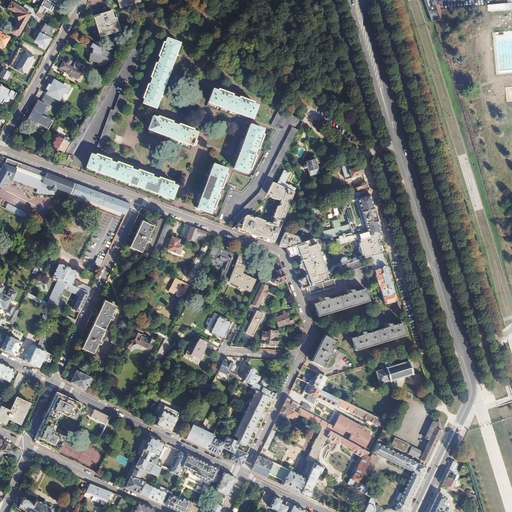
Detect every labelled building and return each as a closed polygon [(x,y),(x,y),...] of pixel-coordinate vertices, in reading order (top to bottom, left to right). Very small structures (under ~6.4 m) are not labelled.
[(423,0),(431,22),(443,18),(437,0),(423,0)] [(8,7),(7,8),(15,13),(15,14),(14,15),(15,17),(15,18),(16,20),(16,21),(17,21),(12,31),(18,35),(30,14),(33,16),(34,14),(36,11),(25,4),(22,8),(11,2),(10,3),(9,3),(8,4),(8,5),(8,6),(8,7)] [(45,5),(42,3),(36,13),(42,17),(45,13),(42,12),(45,5)] [(511,11),(511,3),(490,6),(490,14),(511,11)] [(98,21),(96,22),(97,28),(99,28),(101,33),(106,31),(106,32),(112,30),(112,29),(117,27),(113,16),(107,19),(105,13),(97,16),(98,21)] [(52,28),(44,23),(39,32),(49,37),(52,33),(50,31),(52,28)] [(0,46),(4,48),(10,38),(0,32),(0,46)] [(49,37),(39,32),(34,40),(46,47),(50,38),(49,37)] [(157,62),(155,62),(150,76),(152,77),(150,84),(148,83),(142,97),(144,98),(143,102),(156,107),(160,97),(169,73),(176,54),(180,42),(167,37),(165,42),(163,41),(158,55),(160,56),(157,62)] [(91,52),(89,59),(89,60),(96,62),(96,61),(97,60),(98,61),(97,61),(97,64),(102,65),(103,65),(104,64),(107,59),(109,59),(112,53),(106,50),(104,48),(93,42),(90,46),(92,47),(91,52)] [(119,57),(108,77),(87,116),(72,142),(65,153),(69,155),(71,156),(132,48),(126,45),(119,57)] [(33,56),(19,48),(8,67),(22,75),(33,56)] [(73,61),(65,57),(58,68),(67,73),(68,75),(70,76),(73,76),(77,68),(71,64),(73,61)] [(5,69),(3,68),(0,74),(0,77),(5,80),(9,74),(4,71),(5,69)] [(66,86),(52,78),(44,93),(53,98),(58,101),(66,86)] [(0,103),(1,104),(4,100),(4,101),(5,102),(6,102),(7,102),(7,101),(8,100),(8,99),(7,98),(8,97),(11,99),(15,93),(9,90),(9,91),(0,85),(0,103)] [(215,90),(210,88),(205,101),(219,106),(238,113),(250,117),(255,104),(250,102),(251,101),(236,96),(236,97),(229,95),(230,93),(216,88),(215,90)] [(53,98),(44,93),(40,102),(46,105),(48,106),(53,98)] [(114,110),(111,109),(97,149),(104,152),(119,112),(121,113),(127,97),(120,94),(114,110)] [(40,102),(37,100),(27,117),(36,122),(37,121),(49,128),(53,121),(42,115),(42,116),(40,115),(46,105),(40,102)] [(286,111),(279,108),(272,124),(278,128),(286,111)] [(158,117),(153,116),(148,129),(159,133),(179,140),(193,145),(193,144),(194,145),(196,141),(194,141),(197,132),(193,130),(193,128),(179,123),(178,125),(172,123),(173,121),(159,116),(158,117)] [(264,129),(250,124),(246,135),(239,157),(234,168),(248,173),(250,168),(251,169),(256,155),(255,154),(257,148),(259,148),(264,134),(262,134),(264,129)] [(298,131),(293,128),(259,193),(233,219),(238,223),(247,214),(264,197),(266,194),(271,184),(272,181),(298,131)] [(57,136),(51,145),(55,147),(54,148),(55,149),(58,151),(59,151),(60,150),(63,151),(68,142),(57,136)] [(91,154),(87,167),(98,171),(118,179),(138,186),(160,194),(173,199),(178,185),(173,184),(173,182),(159,177),(159,178),(152,176),(153,174),(138,169),(138,171),(131,168),(132,167),(118,162),(117,163),(111,161),(111,159),(97,154),(96,156),(91,154)] [(17,161),(6,157),(4,163),(3,163),(0,168),(0,186),(3,188),(9,178),(37,188),(36,192),(54,194),(56,188),(69,193),(73,182),(17,161)] [(302,163),(302,165),(301,165),(300,166),(300,167),(301,167),(302,167),(305,166),(308,175),(317,172),(313,158),(303,161),(303,162),(302,163)] [(227,168),(214,164),(209,176),(206,186),(202,197),(198,208),(211,213),(212,208),(214,209),(219,194),(217,194),(219,191),(220,187),(222,188),(224,181),(227,174),(225,173),(227,168)] [(340,167),(340,168),(343,179),(344,180),(345,180),(350,178),(362,174),(360,165),(354,167),(349,169),(348,166),(347,165),(346,164),(345,164),(341,166),(340,167)] [(277,181),(281,183),(280,185),(294,192),(296,187),(285,182),(290,173),(283,169),(280,176),(277,181)] [(255,217),(247,214),(238,223),(233,227),(243,231),(243,230),(248,232),(248,233),(254,235),(260,237),(260,236),(265,239),(264,239),(274,243),(292,196),(294,192),(280,185),(278,184),(276,183),(275,183),(272,181),(271,184),(266,194),(270,195),(281,200),(272,223),(265,220),(265,219),(260,218),(255,216),(255,217)] [(130,203),(73,182),(69,193),(123,215),(130,203)] [(361,185),(359,185),(358,187),(353,189),(354,191),(366,187),(365,182),(360,184),(361,185)] [(358,198),(343,203),(350,225),(340,228),(338,220),(333,222),(335,229),(321,233),(323,238),(325,237),(327,241),(340,244),(359,239),(381,233),(369,194),(360,197),(359,196),(357,197),(358,198)] [(3,200),(0,206),(28,220),(30,214),(3,200)] [(153,226),(142,221),(130,247),(141,252),(145,244),(146,244),(146,243),(149,244),(150,240),(151,238),(149,237),(153,226)] [(155,248),(162,251),(171,226),(164,223),(155,248)] [(198,229),(190,226),(186,237),(191,239),(190,241),(194,243),(197,233),(205,236),(207,232),(198,229)] [(299,241),(284,232),(279,245),(286,248),(300,243),(299,242),(299,241)] [(360,242),(358,243),(362,255),(357,257),(353,255),(353,259),(346,261),(345,260),(344,259),(344,258),(343,258),(342,258),(340,259),(339,260),(339,261),(339,262),(339,263),(337,264),(334,266),(333,267),(332,267),(332,268),(332,270),(331,270),(331,271),(330,272),(326,273),(323,263),(315,243),(316,238),(312,237),(300,243),(286,248),(290,258),(299,255),(302,263),(304,268),(307,277),(298,280),(301,288),(308,286),(329,281),(327,275),(329,275),(330,274),(331,273),(332,273),(333,271),(334,270),(334,269),(334,268),(335,267),(337,267),(338,269),(339,269),(338,271),(339,272),(345,264),(346,264),(361,259),(369,257),(381,253),(380,251),(381,250),(380,244),(378,245),(377,240),(382,239),(381,233),(359,239),(360,242)] [(180,239),(171,236),(166,249),(179,254),(182,244),(178,242),(180,239)] [(224,279),(228,280),(238,254),(212,244),(211,247),(209,252),(226,258),(222,269),(219,268),(216,274),(224,277),(224,279)] [(371,264),(369,264),(371,270),(372,270),(383,304),(396,300),(387,274),(386,274),(384,267),(385,266),(381,255),(381,253),(369,257),(371,264)] [(238,254),(228,280),(227,282),(250,291),(256,278),(242,272),(247,258),(238,254)] [(361,259),(346,264),(349,271),(363,267),(361,259)] [(271,272),(273,273),(273,275),(271,275),(271,277),(272,281),(274,283),(277,282),(278,283),(286,280),(279,261),(271,272)] [(52,275),(57,277),(56,279),(57,280),(47,303),(55,306),(54,309),(61,312),(65,303),(58,300),(67,282),(73,285),(71,288),(80,292),(78,295),(80,296),(73,309),(79,312),(88,293),(91,287),(74,279),(77,271),(71,268),(71,267),(65,264),(65,265),(59,262),(52,275)] [(188,285),(175,279),(170,289),(184,295),(188,285)] [(333,279),(329,281),(308,286),(310,293),(335,285),(333,279)] [(264,282),(261,281),(249,306),(257,309),(263,295),(265,296),(268,290),(265,289),(267,284),(264,282)] [(193,287),(188,285),(184,295),(188,297),(191,291),(193,287)] [(7,296),(3,294),(0,300),(0,305),(5,308),(8,309),(6,313),(10,315),(8,321),(13,323),(20,309),(11,304),(11,302),(9,301),(10,299),(12,301),(16,292),(10,289),(7,294),(8,295),(7,296)] [(170,289),(169,292),(182,298),(184,295),(170,289)] [(325,297),(322,298),(323,301),(314,304),(317,316),(367,301),(364,289),(354,292),(354,290),(353,290),(352,289),(349,290),(350,293),(327,300),(326,298),(325,298),(325,297)] [(115,306),(104,300),(81,348),(92,353),(97,344),(99,345),(100,344),(101,344),(102,341),(99,340),(109,319),(111,320),(112,319),(112,320),(114,316),(111,315),(115,306)] [(283,311),(284,314),(274,317),(277,327),(290,323),(289,322),(286,310),(283,311)] [(261,313),(256,311),(243,338),(250,341),(263,315),(265,316),(266,313),(262,311),(261,313)] [(75,319),(67,315),(64,320),(73,324),(75,319)] [(212,326),(213,327),(211,331),(212,332),(214,333),(214,334),(219,336),(220,335),(224,337),(226,333),(227,333),(229,332),(230,329),(229,327),(231,321),(218,315),(215,321),(214,320),(213,321),(211,325),(212,326)] [(302,323),(295,327),(297,331),(298,331),(298,332),(306,332),(302,323)] [(361,331),(358,332),(359,335),(350,338),(354,351),(404,335),(401,323),(391,326),(390,324),(389,324),(389,323),(386,324),(387,327),(363,334),(363,332),(361,332),(361,331)] [(142,335),(133,331),(128,344),(126,346),(129,350),(134,346),(135,346),(136,346),(137,345),(138,344),(151,349),(155,341),(147,337),(146,339),(141,336),(142,335)] [(271,333),(262,333),(261,343),(276,345),(277,339),(275,339),(276,337),(277,337),(278,333),(277,333),(277,332),(271,332),(271,333)] [(20,342),(7,335),(0,349),(14,356),(20,342)] [(335,341),(324,335),(312,361),(322,367),(329,354),(331,355),(331,354),(332,354),(334,352),(331,350),(335,341)] [(164,360),(173,340),(165,336),(156,357),(164,360)] [(111,342),(112,343),(100,367),(105,370),(119,342),(113,339),(111,342)] [(206,343),(199,340),(194,351),(190,349),(187,356),(191,359),(192,356),(200,359),(206,347),(205,346),(206,343)] [(36,346),(31,344),(24,361),(28,363),(35,348),(36,346)] [(52,356),(35,348),(28,363),(38,368),(41,362),(43,363),(44,361),(48,363),(52,356)] [(381,370),(375,371),(380,384),(385,382),(387,386),(391,384),(392,386),(397,384),(395,379),(412,374),(408,360),(391,366),(390,361),(385,363),(385,364),(380,366),(381,370)] [(223,361),(223,362),(218,372),(233,379),(236,374),(232,372),(234,368),(231,367),(232,366),(223,361)] [(15,370),(5,365),(0,375),(0,376),(9,381),(15,370)] [(242,384),(246,386),(254,390),(266,396),(273,400),(276,394),(267,390),(266,386),(268,381),(267,379),(265,377),(263,378),(261,383),(255,384),(259,376),(253,373),(254,371),(249,368),(242,382),(242,384)] [(74,370),(68,383),(83,390),(86,385),(87,386),(91,378),(74,370)] [(325,378),(317,373),(313,381),(309,379),(307,383),(312,385),(320,389),(325,378)] [(242,376),(236,374),(234,380),(238,382),(239,382),(242,376)] [(239,382),(238,382),(235,387),(243,391),(246,386),(242,384),(241,384),(239,382)] [(320,389),(312,385),(307,393),(316,398),(317,396),(335,405),(336,404),(383,428),(384,426),(386,422),(320,389)] [(266,396),(254,390),(233,436),(236,437),(235,441),(238,443),(243,445),(266,396)] [(80,404),(55,393),(33,439),(36,440),(34,443),(57,454),(64,437),(54,432),(56,426),(53,425),(57,417),(60,418),(62,414),(72,419),(77,409),(79,410),(80,407),(78,407),(80,404)] [(313,403),(316,398),(307,393),(305,398),(313,403)] [(28,403),(16,396),(9,410),(1,406),(0,405),(0,420),(4,422),(7,416),(18,422),(28,403)] [(285,400),(282,406),(292,411),(295,405),(292,404),(288,401),(285,400)] [(300,409),(308,413),(311,406),(303,402),(300,409)] [(163,410),(161,410),(154,424),(154,425),(169,433),(170,432),(177,417),(176,417),(178,412),(165,405),(163,410)] [(292,411),(282,406),(279,412),(294,420),(297,414),(297,413),(292,411)] [(300,409),(297,414),(320,426),(329,431),(340,437),(344,431),(351,434),(347,441),(363,450),(370,438),(367,430),(339,415),(333,427),(308,413),(300,409)] [(109,417),(93,410),(89,417),(104,425),(109,417)] [(424,438),(429,440),(423,452),(406,444),(406,443),(395,438),(391,446),(412,456),(427,464),(442,432),(438,420),(436,423),(432,421),(424,438)] [(213,435),(192,425),(185,439),(206,449),(211,438),(213,435)] [(329,431),(320,426),(316,435),(315,435),(311,444),(312,445),(305,458),(308,460),(301,476),(272,462),(271,463),(266,460),(267,458),(259,454),(251,471),(265,478),(267,474),(282,481),(280,485),(299,494),(314,463),(320,449),(329,431)] [(275,431),(271,429),(264,443),(267,445),(275,431)] [(482,457),(492,454),(484,429),(474,432),(475,437),(469,439),(476,462),(483,460),(482,457)] [(354,462),(351,460),(341,480),(339,485),(352,491),(354,489),(354,488),(371,497),(370,496),(369,494),(368,492),(368,491),(366,489),(365,488),(365,487),(357,483),(370,454),(371,454),(363,450),(347,441),(340,437),(329,431),(320,449),(322,450),(324,449),(328,439),(337,444),(339,444),(339,443),(351,449),(350,450),(351,452),(354,453),(352,457),(356,458),(354,462)] [(142,449),(143,450),(139,457),(160,468),(174,475),(184,453),(179,451),(176,456),(175,456),(174,457),(170,464),(171,466),(169,470),(167,469),(167,468),(162,466),(160,465),(161,463),(157,461),(156,462),(155,461),(164,444),(164,443),(149,435),(149,436),(142,449)] [(217,455),(221,448),(232,454),(229,461),(240,466),(246,455),(235,449),(238,443),(235,441),(226,437),(223,443),(211,438),(206,449),(217,455)] [(8,452),(8,453),(8,454),(9,454),(10,457),(13,456),(14,457),(13,460),(18,462),(22,454),(21,451),(17,449),(16,453),(14,452),(13,450),(11,451),(8,449),(9,446),(5,443),(0,452),(0,456),(2,455),(3,455),(5,455),(6,453),(7,454),(8,452)] [(371,452),(412,472),(398,502),(397,501),(396,503),(395,502),(393,505),(395,506),(393,510),(397,511),(403,511),(427,464),(412,456),(410,460),(376,443),(371,452)] [(183,468),(192,472),(190,475),(204,481),(205,479),(210,481),(216,484),(214,490),(225,496),(234,477),(222,472),(220,476),(214,473),(216,469),(184,453),(174,475),(178,476),(179,477),(183,468)] [(378,458),(370,454),(357,483),(365,487),(378,458)] [(160,468),(139,457),(125,488),(147,498),(152,487),(137,480),(142,470),(156,477),(160,468)] [(456,463),(452,461),(445,476),(453,480),(455,474),(452,473),(452,471),(453,472),(455,467),(454,467),(456,463)] [(323,467),(314,463),(299,494),(308,498),(311,492),(309,492),(318,473),(319,473),(323,467)] [(453,480),(445,476),(442,484),(455,490),(455,486),(457,486),(457,480),(454,480),(453,480)] [(113,493),(89,484),(84,493),(91,495),(91,494),(107,500),(108,499),(110,500),(113,493)] [(158,490),(152,487),(147,498),(163,505),(167,496),(168,496),(169,495),(170,493),(167,491),(168,489),(166,488),(166,489),(159,486),(158,490)] [(264,491),(260,500),(270,505),(269,508),(275,511),(274,511),(288,511),(292,505),(286,502),(284,506),(280,503),(282,500),(264,491)] [(444,497),(437,493),(428,511),(442,511),(443,511),(442,511),(438,509),(440,505),(444,497)] [(168,496),(167,496),(163,505),(179,511),(217,511),(221,505),(213,502),(207,511),(205,511),(193,506),(192,504),(180,498),(179,500),(169,495),(168,496)] [(27,508),(29,509),(27,511),(50,511),(52,508),(34,499),(33,502),(23,497),(18,507),(25,511),(27,508)] [(152,511),(154,509),(136,502),(132,511),(152,511)]
